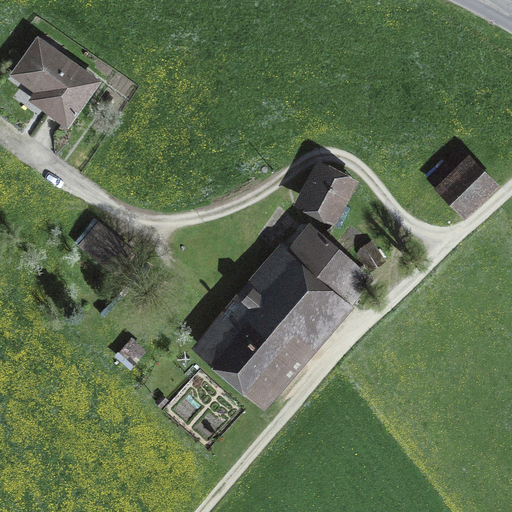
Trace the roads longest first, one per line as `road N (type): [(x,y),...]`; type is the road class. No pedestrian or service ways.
road 1 (track): [(0,132),(102,203),(172,223),(229,208),(306,163),(338,159),(434,258)]
road 2 (track): [(511,192),(369,313),(203,511)]
